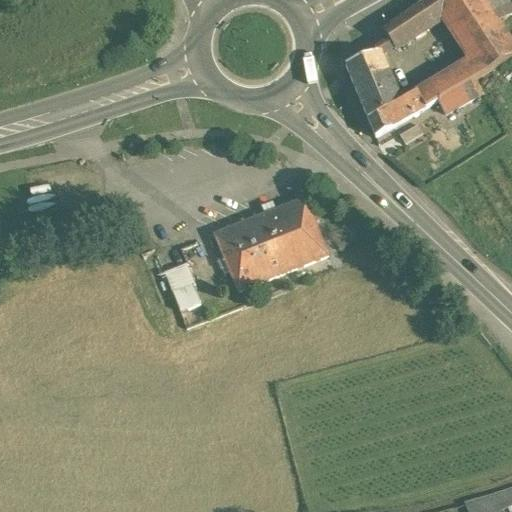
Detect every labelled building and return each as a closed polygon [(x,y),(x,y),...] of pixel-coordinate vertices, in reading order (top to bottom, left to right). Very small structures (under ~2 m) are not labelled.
[(500,68),(455,0),(435,0),(390,30),(401,47),(435,25),(464,69),(473,84),(474,83),(500,68)] [(511,61),(511,47),(480,0),(455,0),(500,68),(511,61)] [(399,107),(377,56),(345,69),(368,121),(399,107)] [(464,69),(451,76),(460,91),(473,84),(464,69)] [(451,76),(426,91),(435,106),(438,104),(460,91),(451,76)] [(460,91),(438,104),(446,118),(482,97),(474,83),(473,84),(460,91)] [(435,106),(426,91),(416,97),(425,112),(435,106)] [(399,107),(368,121),(375,141),(425,112),(416,97),(399,107)] [(424,123),(404,135),(410,144),(429,132),(424,123)] [(44,201),(93,198),(91,173),(42,177),(44,201)] [(303,205),(214,241),(224,263),(219,265),(223,274),(228,272),(239,299),(327,262),(303,205)] [(187,270),(166,279),(174,297),(191,290),(194,289),(187,270)] [(191,290),(174,297),(181,315),(198,308),(191,290)] [(511,511),(511,496),(504,500),(469,508),(469,511),(511,511)]
